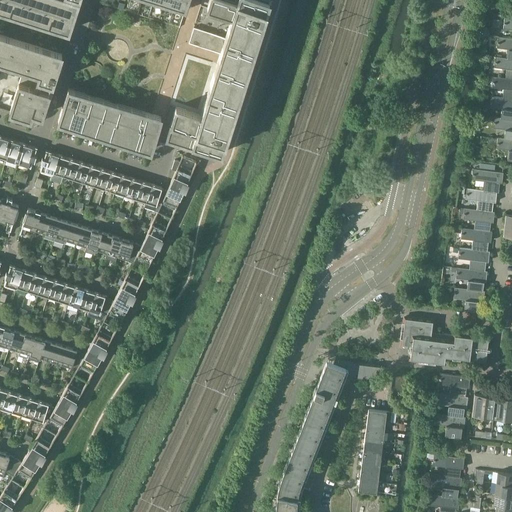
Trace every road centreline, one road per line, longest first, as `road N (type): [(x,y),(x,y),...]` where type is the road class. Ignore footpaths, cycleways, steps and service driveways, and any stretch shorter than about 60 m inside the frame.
road 1 (tertiary): [(384,279),(415,230),(463,0)]
road 2 (tertiary): [(450,0),(404,223),(389,251),(371,263)]
road 3 (tertiary): [(289,369),(240,511)]
road 4 (residential): [(172,145),(164,167),(152,171),(44,138)]
road 5 (tertiary): [(253,511),(302,374)]
road 6 (residential): [(44,138),(88,0)]
road 7 (tertiary): [(371,263),(318,304),(289,369)]
road 8 (residential): [(500,328),(396,309),(384,279)]
road 9 (tertiary): [(302,374),(323,324),(384,279)]
road 10 (residential): [(316,511),(353,393)]
road 11 (residential): [(25,200),(141,237)]
road 12 (residential): [(500,325),(497,257),(506,207)]
